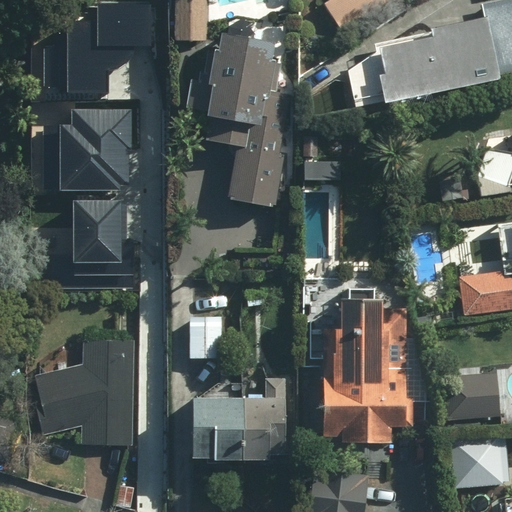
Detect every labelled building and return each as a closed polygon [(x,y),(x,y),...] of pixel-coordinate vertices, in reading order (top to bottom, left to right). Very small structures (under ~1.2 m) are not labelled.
[(206,0),(174,0),(175,38),(206,38),(206,0)] [(332,0),(329,2),(347,33),(395,3),(392,0),(332,0)] [(352,109),(511,73),(511,0),(478,0),(483,18),(339,50),(352,109)] [(45,41),(45,91),(104,91),(104,70),(128,70),(128,50),(151,50),(151,3),(97,3),(97,25),(68,25),(68,41),(45,41)] [(202,215),(201,243),(277,251),(291,88),(275,86),(278,60),(263,58),(265,39),(221,34),(219,54),(202,52),(198,81),(188,80),(185,109),(210,112),(206,145),(197,145),(195,214),(202,215)] [(43,194),(119,193),(119,186),(130,186),(130,148),(138,148),(138,107),(73,107),(73,124),(42,124),(43,194)] [(468,201),(465,180),(421,185),(423,206),(468,201)] [(57,252),(57,290),(137,292),(137,246),(120,245),(121,202),(76,202),(75,252),(57,252)] [(511,306),(511,269),(459,275),(463,312),(511,306)] [(342,333),(325,333),(321,435),(341,435),(341,443),(392,445),(393,426),(408,427),(410,370),(390,369),(392,332),(383,332),(384,300),(343,299),(342,333)] [(223,317),(189,316),(188,358),(222,359),(223,317)] [(132,446),(134,343),(84,339),(85,364),(36,376),(42,435),(84,424),(83,445),(132,446)] [(498,415),(492,372),(444,379),(451,423),(498,415)] [(284,463),(289,379),(266,377),(264,398),(195,394),(191,457),(284,463)] [(506,481),(501,441),(445,449),(451,489),(506,481)] [(364,511),(368,482),(313,474),(307,511),(364,511)]
